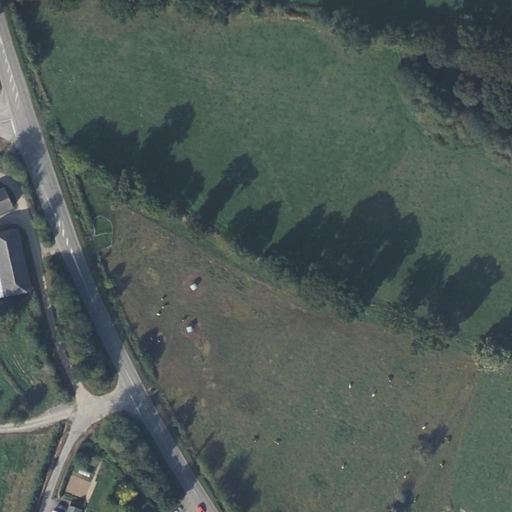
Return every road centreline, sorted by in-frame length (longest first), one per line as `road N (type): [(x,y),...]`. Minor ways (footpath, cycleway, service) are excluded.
road 1 (secondary): [(137,391),(71,252),(23,119)]
road 2 (unclassified): [(137,391),(90,411),(43,511)]
road 3 (secondary): [(211,511),(137,391)]
